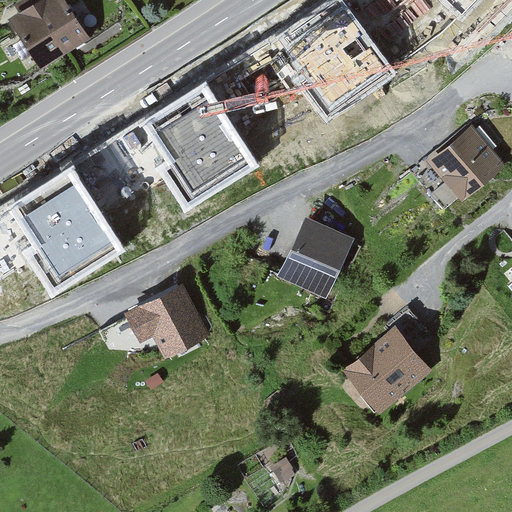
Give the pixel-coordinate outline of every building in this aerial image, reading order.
[(63,55),(28,0),(22,0),(13,5),(19,14),(10,20),(40,70),(63,55)] [(28,0),(63,55),(89,39),(64,0),(28,0)] [(342,0),(329,0),(278,37),(304,74),(297,79),(302,87),(329,124),(397,75),(342,0)] [(440,0),(468,26),(492,0),(440,0)] [(206,82),(143,122),(167,160),(159,165),(164,173),(189,212),(260,167),(206,82)] [(472,124),(427,162),(445,183),(430,195),(443,211),(458,198),(463,203),(507,165),(472,124)] [(445,183),(427,162),(412,174),(430,195),(445,183)] [(73,168),(10,208),(34,246),(26,251),(31,259),(56,298),(127,253),(73,168)] [(34,246),(10,208),(0,214),(0,278),(31,259),(26,251),(34,246)] [(354,240),(305,218),(279,277),(327,299),(354,240)] [(181,285),(125,314),(127,319),(140,343),(153,336),(166,360),(208,337),(181,285)] [(394,327),(409,345),(426,330),(406,307),(389,322),(394,327)] [(140,343),(127,319),(100,332),(109,350),(123,352),(140,343)] [(394,327),(342,370),(378,414),(431,371),(409,345),(394,327)] [(158,373),(146,381),(152,390),(164,382),(158,373)] [(287,458),(271,468),(281,483),(295,475),(292,470),(294,469),(287,458)]
